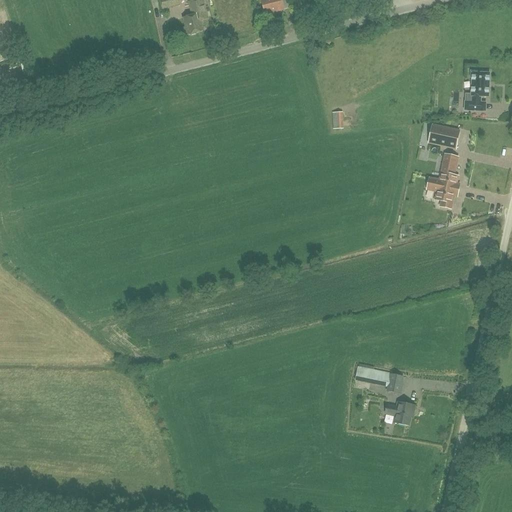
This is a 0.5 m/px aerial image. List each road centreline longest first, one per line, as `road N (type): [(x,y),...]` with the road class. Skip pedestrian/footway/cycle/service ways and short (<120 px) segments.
road 1 (unclassified): [(0,116),(452,0)]
road 2 (unclassified): [(444,511),(511,203)]
